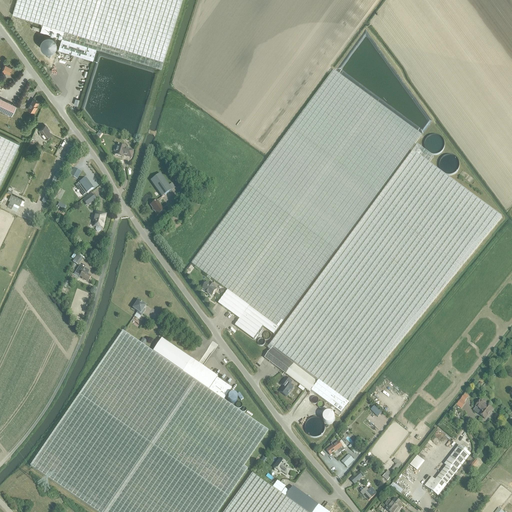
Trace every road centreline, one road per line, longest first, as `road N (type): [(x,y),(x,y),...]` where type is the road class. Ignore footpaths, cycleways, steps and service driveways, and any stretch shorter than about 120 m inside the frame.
road 1 (unclassified): [(354,511),(124,206)]
road 2 (unclassified): [(0,464),(63,376),(124,206)]
road 3 (unclassified): [(124,206),(0,27)]
